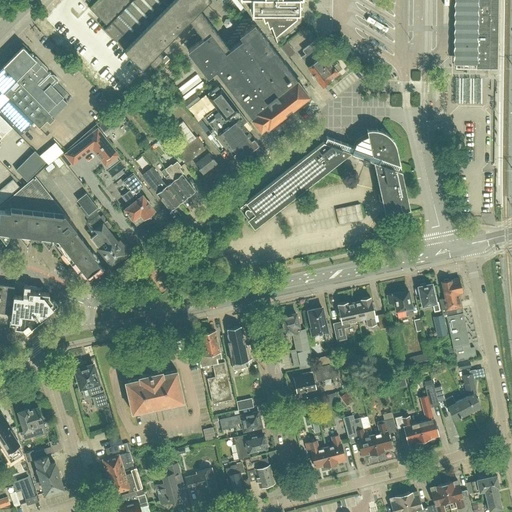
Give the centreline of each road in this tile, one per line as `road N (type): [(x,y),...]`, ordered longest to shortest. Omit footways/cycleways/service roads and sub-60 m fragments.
road 1 (residential): [(107,294),(334,120),(406,118),(418,129)]
road 2 (residential): [(496,430),(451,459),(296,500)]
road 3 (residential): [(296,500),(253,297)]
road 4 (residential): [(496,430),(501,409),(467,244)]
road 5 (secondary): [(267,287),(444,248)]
road 6 (secondary): [(267,287),(138,308),(93,303)]
road 7 (residential): [(39,346),(92,511)]
road 8 (secondary): [(90,327),(253,297)]
road 9 (residential): [(444,248),(418,129)]
